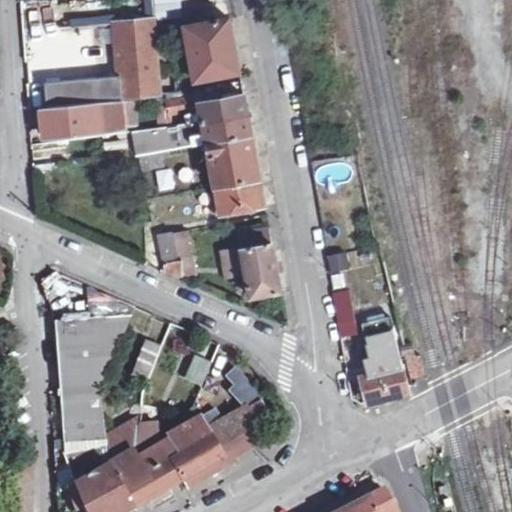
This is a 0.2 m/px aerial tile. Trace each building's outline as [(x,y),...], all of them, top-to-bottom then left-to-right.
[(181,0),(152,0),(152,17),(181,16),(181,0)] [(232,24),(188,32),(199,85),(242,77),(237,50),(232,24)] [(156,25),(117,29),(121,65),(126,100),(165,96),(156,25)] [(111,87),(96,89),(98,104),(119,101),(118,95),(112,95),(111,87)] [(246,99),(204,106),(207,125),(250,119),(248,110),(246,99)] [(188,100),(172,102),(174,115),(190,112),(188,100)] [(126,105),(44,112),(46,127),(49,141),(128,129),(126,105)] [(250,119),(207,125),(211,145),(254,140),(252,129),(250,119)] [(193,125),(161,131),(163,144),(195,138),(193,125)] [(256,151),(254,140),(211,145),(218,190),(262,182),(260,172),(256,151)] [(164,154),(144,158),(147,173),(167,170),(164,154)] [(262,182),(218,190),(223,217),(268,210),(265,196),(262,182)] [(272,231),(243,238),(255,301),(284,296),(279,271),(272,231)] [(176,237),(161,239),(167,267),(181,264),(176,237)] [(345,251),(326,257),(330,271),(349,266),(345,251)] [(181,264),(167,267),(167,275),(183,281),(185,264),(181,264)] [(353,294),(339,297),(346,340),(360,337),(353,294)] [(133,319),(58,326),(62,388),(66,447),(107,444),(101,394),(133,319)] [(369,398),(369,404),(413,395),(407,372),(395,320),(368,327),(372,346),(370,346),(376,368),(370,370),(372,379),(365,381),(366,387),(362,388),(365,398),(369,398)] [(162,350),(145,343),(131,377),(149,385),(162,350)] [(415,347),(405,349),(408,359),(417,356),(415,347)] [(211,366),(197,360),(188,383),(202,389),(211,366)] [(267,405),(238,376),(231,384),(239,392),(233,399),(254,419),(267,405)] [(170,440),(172,444),(162,449),(185,485),(220,465),(232,458),(235,463),(265,444),(260,435),(253,439),(243,421),(222,431),(213,416),(170,440)] [(162,449),(139,464),(160,499),(178,489),(185,485),(162,449)] [(110,456),(91,462),(96,477),(112,470),(110,456)] [(139,464),(134,456),(112,470),(135,511),(137,511),(152,503),(160,499),(139,464)] [(91,462),(74,467),(84,498),(89,511),(135,511),(112,470),(96,477),(91,462)] [(31,511),(31,500),(28,469),(9,472),(11,511),(31,511)] [(399,511),(388,488),(378,493),(350,508),(341,511),(399,511)]
